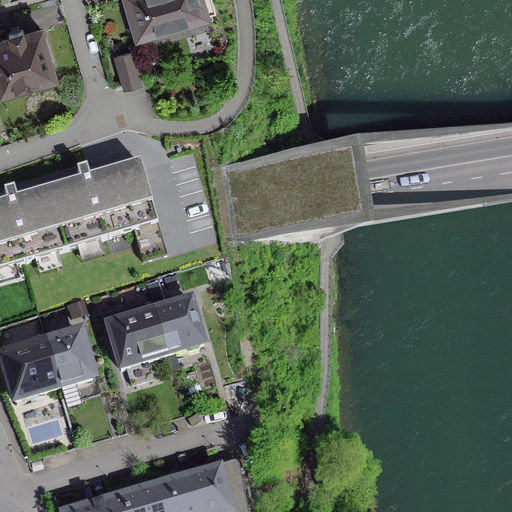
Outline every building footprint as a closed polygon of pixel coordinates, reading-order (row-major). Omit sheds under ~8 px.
[(125,0),(136,37),(213,14),(208,0),(125,0)] [(0,41),(0,92),(28,84),(33,87),(43,84),(45,79),(51,77),(38,30),(22,35),(20,30),(6,34),(8,39),(0,41)] [(137,82),(129,53),(114,57),(122,86),(137,82)] [(4,207),(0,208),(0,270),(159,224),(143,166),(98,179),(4,207)] [(158,314),(153,316),(134,322),(133,319),(129,320),(124,321),(125,324),(107,330),(119,372),(165,358),(201,347),(188,305),(167,312),(165,305),(161,307),(156,308),(158,314)] [(50,345),(45,346),(32,350),(30,346),(22,348),(12,351),(13,356),(0,359),(0,360),(12,403),(58,390),(90,380),(78,337),(58,343),(57,340),(53,341),(49,342),(50,345)] [(252,496),(245,470),(229,475),(237,501),(252,496)] [(227,511),(217,473),(199,478),(198,475),(195,476),(191,477),(191,480),(189,481),(183,483),(182,480),(178,481),(174,482),(175,485),(154,491),(134,497),(133,494),(129,495),(125,496),(126,499),(108,504),(89,510),(88,507),(83,508),(80,509),(80,511),(227,511)]
